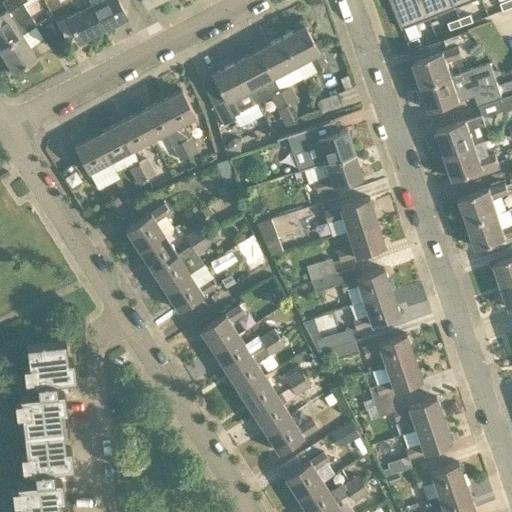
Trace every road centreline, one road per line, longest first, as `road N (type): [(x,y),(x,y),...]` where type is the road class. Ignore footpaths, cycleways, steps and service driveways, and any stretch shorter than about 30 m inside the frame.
road 1 (residential): [(511,475),(345,0)]
road 2 (residential): [(3,131),(253,0)]
road 3 (residential): [(254,511),(126,316)]
road 4 (residential): [(126,316),(3,131)]
road 5 (residential): [(105,511),(96,349),(102,333),(126,316)]
